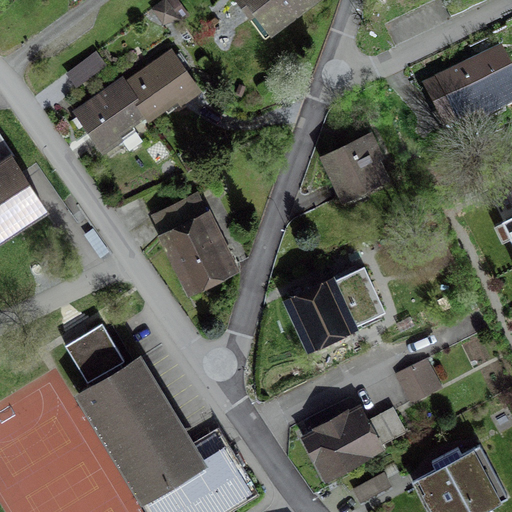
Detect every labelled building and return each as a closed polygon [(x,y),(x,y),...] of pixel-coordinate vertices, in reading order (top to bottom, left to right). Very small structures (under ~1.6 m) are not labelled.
[(166,0),(162,0),(154,6),(165,22),(176,14),(166,0)] [(319,1),(318,0),(245,0),(268,35),(319,1)] [(170,58),(127,88),(149,121),(152,125),(178,107),(195,96),(170,58)] [(511,93),(511,77),(503,59),(446,89),(462,119),(511,93)] [(101,154),(149,121),(127,88),(123,82),(75,115),(88,134),(101,154)] [(391,179),(370,136),(324,158),(345,201),(391,179)] [(12,168),(0,149),(0,240),(42,213),(12,168)] [(232,269),(199,204),(157,225),(191,290),(232,269)] [(511,217),(502,222),(511,243),(511,217)] [(352,337),(334,294),(290,312),(308,355),(352,337)] [(136,357),(123,364),(100,324),(66,343),(90,386),(81,391),(151,511),(220,511),(248,497),(222,452),(199,465),(136,357)] [(413,365),(398,372),(411,400),(426,393),(413,365)] [(383,452),(361,403),(293,434),(315,483),(383,452)] [(492,511),(499,508),(465,450),(401,487),(415,511),(492,511)]
